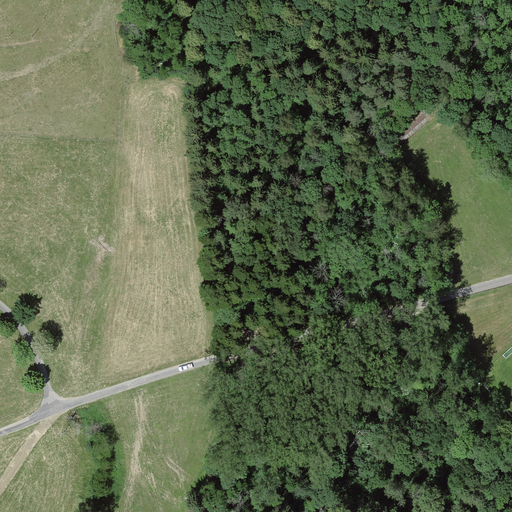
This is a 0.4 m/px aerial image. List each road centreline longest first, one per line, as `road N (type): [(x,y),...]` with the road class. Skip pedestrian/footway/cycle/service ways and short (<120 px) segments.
road 1 (track): [(511,279),(248,347)]
road 2 (residential): [(248,347),(49,411)]
